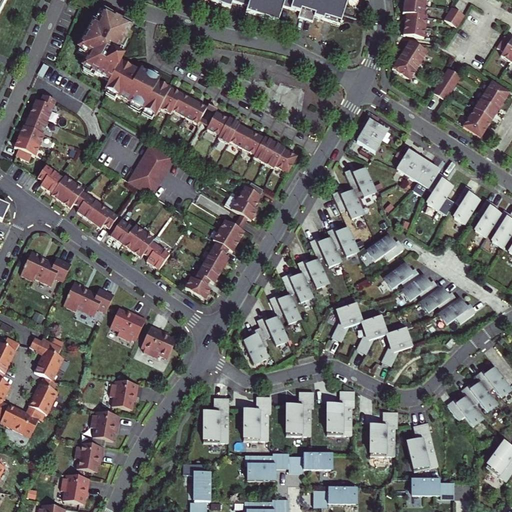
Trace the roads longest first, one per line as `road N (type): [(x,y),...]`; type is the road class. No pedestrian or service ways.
road 1 (residential): [(206,355),(248,381),(335,367),(411,398),(478,339)]
road 2 (residential): [(152,14),(153,62),(323,151)]
road 3 (residential): [(213,333),(29,202)]
road 4 (residential): [(361,89),(293,52),(152,14)]
road 5 (tertiary): [(213,333),(323,151)]
road 6 (tertiary): [(111,511),(142,443),(206,355)]
road 7 (residential): [(361,89),(488,169)]
road 8 (residential): [(0,136),(58,0)]
